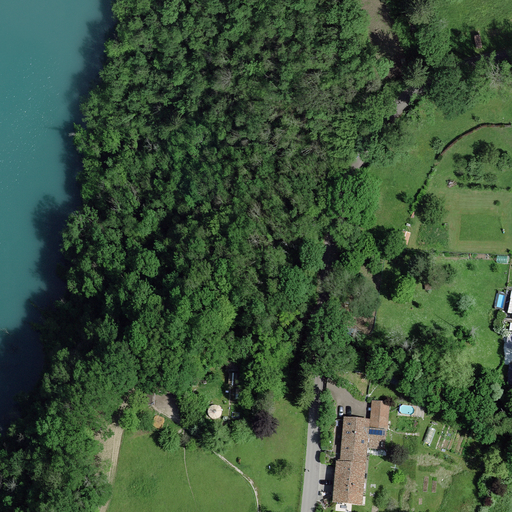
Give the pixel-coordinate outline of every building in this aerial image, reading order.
[(421,13),(409,17),(413,29),(425,25),(421,13)] [(239,361),(230,360),(229,370),(238,371),(239,361)] [(144,382),(143,404),(151,405),(154,405),(155,393),(175,394),(176,384),(144,382)] [(344,420),(340,463),(364,465),(366,448),(385,450),(388,404),(372,402),(371,413),(370,422),(344,420)] [(364,465),(340,463),(337,463),(334,504),(361,506),(364,465)]
